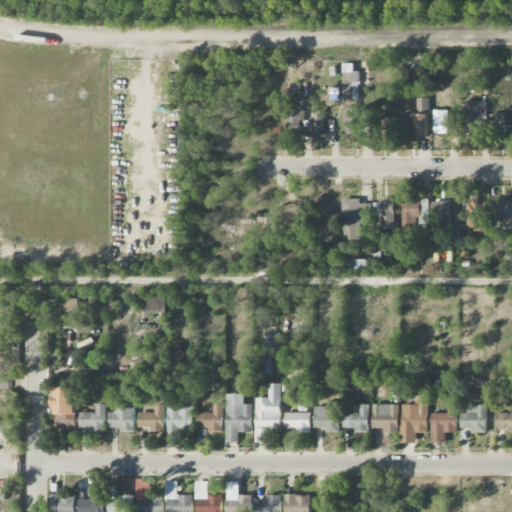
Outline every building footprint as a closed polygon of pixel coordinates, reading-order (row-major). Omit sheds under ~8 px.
[(343,101),(360,101),(359,71),(354,71),(354,64),(342,64),(343,101)] [(403,113),(402,144),(416,144),(416,137),(428,137),(429,99),(417,98),(417,113),(403,113)] [(487,102),(463,102),(463,128),(478,128),(478,121),(487,121),(487,102)] [(369,134),(368,113),(363,114),(363,108),(346,108),(347,135),(369,134)] [(300,121),(305,121),(304,110),(287,111),(288,138),(301,137),(300,121)] [(446,110),(433,111),(433,133),(446,133),(446,110)] [(323,114),(316,114),(315,135),(323,135),(323,114)] [(505,135),(504,114),(490,114),(491,136),(505,135)] [(416,230),(416,222),(428,222),(428,198),(403,197),(402,229),(416,230)] [(342,200),(344,240),(361,239),(361,224),(370,224),(370,204),(360,204),(360,199),(342,200)] [(511,226),(511,200),(493,201),(494,227),(511,226)] [(381,230),(394,230),(394,201),(374,201),(373,215),(381,215),(381,230)] [(309,202),(290,202),(289,215),(296,216),(295,223),(309,223),(309,202)] [(436,218),(451,218),(451,202),(436,203),(436,218)] [(467,202),(467,230),(486,231),(486,202),(467,202)] [(366,260),(349,260),(349,272),(366,272),(366,260)] [(166,313),(166,296),(148,296),(147,312),(166,313)] [(261,374),(272,374),(271,360),(261,360),(261,374)] [(256,399),(255,443),(267,443),(268,430),(281,430),(282,384),(268,384),(268,399),(256,399)] [(76,388),(55,389),(57,432),(77,432),(76,388)] [(244,394),(226,395),(227,443),(239,443),(238,433),(252,433),(251,405),(244,405),(244,394)] [(401,443),(416,444),(416,433),(428,433),(428,400),(414,400),(414,405),(402,405),(401,443)] [(314,407),(314,428),(325,429),(325,433),(339,433),(340,403),(329,402),(328,407),(314,407)] [(80,413),(80,428),(91,428),(91,432),(105,432),(106,405),(97,404),(96,413),(80,413)] [(135,404),(115,404),(115,413),(109,413),(109,430),(135,431),(135,404)] [(139,431),(164,432),(165,404),(155,404),(155,413),(139,413),(139,431)] [(167,404),(168,442),(177,441),(177,433),(194,432),(193,404),(167,404)] [(222,431),(223,405),(214,405),(213,413),(197,413),(197,430),(222,431)] [(343,428),(355,428),(355,432),(369,433),(369,405),(360,405),(360,413),(344,413),(343,428)] [(372,431),(398,431),(399,405),(373,405),(372,431)] [(431,443),(445,443),(446,433),(457,433),(457,405),(448,405),(447,414),(431,414),(431,443)] [(461,413),(460,428),(472,429),(472,433),(486,433),(487,406),(467,405),(466,413),(461,413)] [(310,413),(285,413),(285,429),(295,429),(295,433),(311,433),(310,413)] [(511,413),(496,413),(496,430),(511,431),(511,413)] [(164,511),(164,495),(150,496),(150,480),(138,480),(137,511),(164,511)] [(193,511),(193,495),(178,495),(178,482),(167,482),(167,511),(193,511)] [(196,511),(222,511),(223,496),(208,496),(209,482),(197,482),(196,511)] [(76,511),(77,496),(60,495),(51,495),(50,511),(76,511)] [(134,511),(135,495),(120,496),(120,500),(109,500),(109,511),(134,511)] [(79,511),(105,511),(106,496),(91,496),(91,500),(80,500),(79,511)] [(226,511),(251,511),(251,496),(237,496),(237,500),(226,500),(226,511)] [(255,511),(281,511),(282,496),(268,496),(267,500),(256,500),(255,511)] [(285,511),(310,511),(311,496),(285,496),(285,511)]
